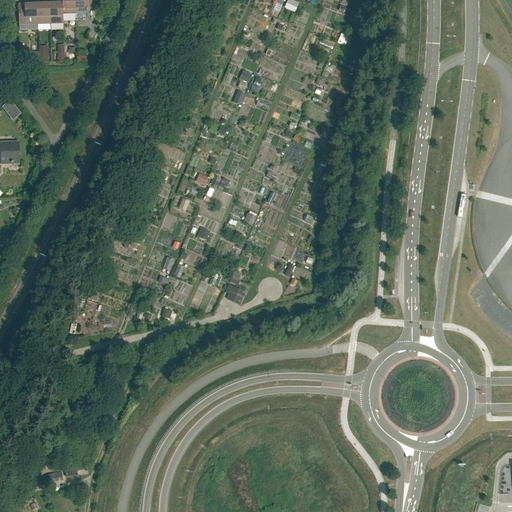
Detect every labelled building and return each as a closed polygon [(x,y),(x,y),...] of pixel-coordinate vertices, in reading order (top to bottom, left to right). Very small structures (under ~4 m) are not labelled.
[(63,20),(75,19),(74,0),(61,0),(62,3),(62,17),(63,17),(63,20)] [(74,0),(75,19),(88,19),(88,16),(88,9),(95,8),(94,0),(74,0)] [(37,24),(50,24),(49,3),(37,4),(37,24)] [(63,24),(63,20),(63,17),(62,17),(62,3),(49,3),(50,24),(63,24)] [(19,25),(37,24),(37,4),(18,4),(19,25)] [(88,37),(96,32),(93,26),(85,31),(88,37)] [(333,39),(341,42),(344,32),(336,30),(333,39)] [(39,63),(48,63),(48,47),(39,47),(39,63)] [(262,73),(264,66),(256,63),(253,70),(262,73)] [(247,73),(243,81),(249,84),(252,75),(247,73)] [(254,95),(251,103),(264,107),(267,100),(254,95)] [(8,114),(16,108),(11,101),(2,107),(8,114)] [(0,142),(0,163),(19,163),(18,142),(0,142)] [(182,208),(186,196),(178,194),(175,206),(182,208)] [(244,220),(249,213),(244,210),(240,218),(244,220)] [(263,228),(265,222),(259,219),(256,224),(263,228)] [(193,233),(202,237),(206,227),(196,223),(193,233)] [(188,250),(199,250),(199,237),(189,236),(188,250)] [(185,251),(179,276),(188,278),(194,255),(189,254),(189,252),(185,251)] [(165,266),(168,256),(163,254),(159,265),(165,266)] [(286,281),(291,283),(294,277),(288,275),(286,281)] [(240,306),(246,293),(228,285),(225,293),(229,295),(227,300),(240,306)] [(158,316),(165,317),(167,307),(159,306),(158,316)] [(63,481),(61,473),(49,476),(51,483),(63,481)]
